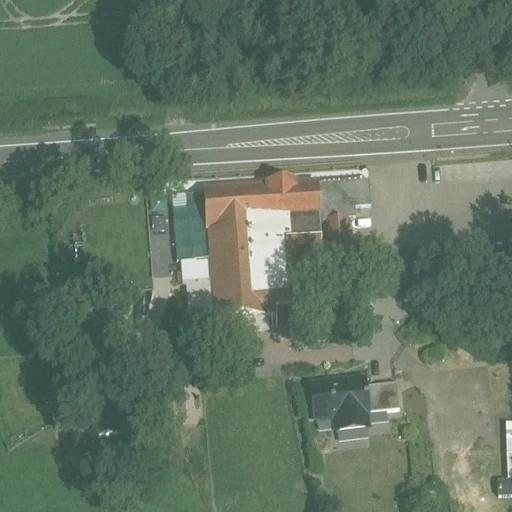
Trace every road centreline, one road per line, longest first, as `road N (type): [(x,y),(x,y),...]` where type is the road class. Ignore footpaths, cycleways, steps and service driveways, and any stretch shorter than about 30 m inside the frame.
road 1 (secondary): [(0,163),(492,126)]
road 2 (unclassified): [(492,126),(489,0)]
